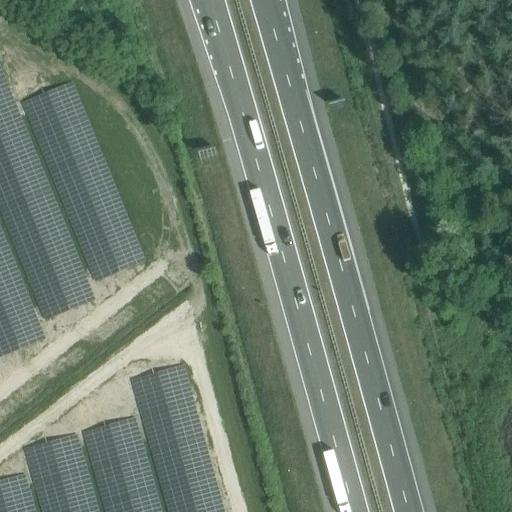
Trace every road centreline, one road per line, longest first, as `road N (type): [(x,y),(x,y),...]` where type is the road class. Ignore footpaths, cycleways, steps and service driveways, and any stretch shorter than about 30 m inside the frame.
road 1 (motorway): [(211,0),(355,511)]
road 2 (motorway): [(406,511),(264,0)]
road 3 (track): [(362,0),(400,176),(434,271),(511,326)]
